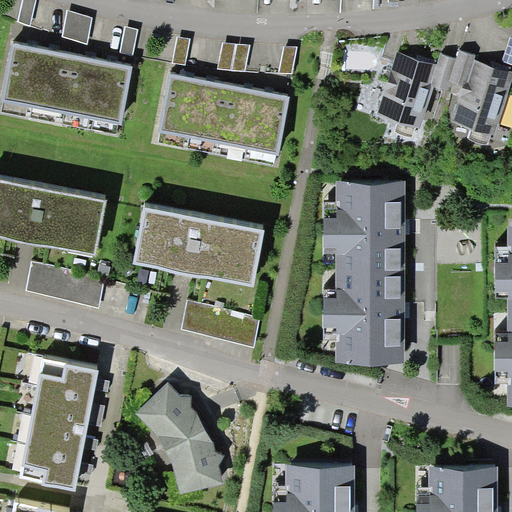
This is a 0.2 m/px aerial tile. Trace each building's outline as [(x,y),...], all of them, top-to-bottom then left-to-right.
[(36,0),(22,0),(18,21),(30,26),(36,0)] [(93,17),(68,9),(63,36),(88,43),(93,17)] [(133,55),(138,29),(125,25),(120,52),(133,55)] [(186,64),(190,38),(178,36),(173,63),(186,64)] [(511,64),(511,38),(510,37),(502,61),(511,64)] [(218,68),(232,70),(237,44),(223,42),(218,68)] [(42,48),(15,43),(2,112),(28,118),(42,48)] [(245,71),(251,44),(237,44),(232,70),(245,71)] [(293,73),(297,47),(285,46),(279,72),(293,73)] [(28,118),(62,124),(76,55),(42,48),(28,118)] [(475,60),(476,55),(459,50),(456,59),(449,79),(450,81),(462,85),(468,82),(475,60)] [(431,82),(436,65),(396,51),(377,114),(399,121),(416,127),(420,128),(433,86),(431,82)] [(449,79),(456,59),(440,54),(436,65),(431,82),(433,86),(447,90),(450,81),(449,79)] [(62,124),(90,129),(103,60),(76,55),(62,124)] [(118,124),(122,125),(133,66),(103,60),(90,129),(116,134),(118,124)] [(511,78),(511,72),(475,60),(468,82),(462,85),(452,121),(471,127),(492,135),(494,135),(511,78)] [(201,80),(171,73),(158,143),(188,148),(201,80)] [(188,148),(216,154),(229,85),(201,80),(188,148)] [(216,154),(245,159),(258,91),(229,85),(216,154)] [(275,154),(279,155),(290,97),(258,91),(245,159),(273,165),(275,154)] [(412,138),(416,127),(399,121),(395,131),(412,138)] [(488,144),(492,135),(471,127),(468,138),(488,144)] [(106,201),(0,179),(0,235),(95,255),(106,201)] [(336,253),(334,273),(404,273),(405,233),(405,219),(405,181),(337,181),(336,218),(323,217),(323,253),(336,253)] [(264,231),(144,208),(133,263),(253,286),(264,231)] [(507,292),(507,321),(511,321),(511,225),(508,226),(508,261),(496,261),(496,292),(507,292)] [(106,278),(33,261),(26,290),(99,307),(106,278)] [(404,302),(404,273),(334,273),(334,295),(321,295),(321,330),(335,330),(335,364),(404,364),(404,318),(404,302)] [(260,317),(188,300),(182,329),(254,345),(260,317)] [(511,321),(507,321),(507,333),(495,333),(495,370),(509,370),(509,405),(511,404),(511,321)] [(97,378),(98,370),(44,358),(19,478),(43,483),(43,485),(76,491),(79,473),(81,463),(84,447),(86,437),(88,423),(92,403),(95,388),(97,378)] [(110,380),(97,378),(95,388),(108,391),(110,380)] [(168,383),(135,413),(159,436),(172,462),(180,493),(223,483),(220,465),(225,456),(216,452),(213,442),(198,414),(191,406),(192,396),(181,397),(168,383)] [(105,405),(92,403),(88,423),(100,425),(105,405)] [(98,440),(86,437),(84,447),(96,450),(98,440)] [(92,475),(94,465),(81,463),(79,473),(92,475)] [(354,511),(354,505),(354,464),(286,465),(286,502),(274,502),(273,511),(354,511)] [(497,511),(497,506),(498,466),(428,465),(427,502),(416,502),(416,511),(497,511)] [(61,511),(15,502),(13,511),(61,511)]
